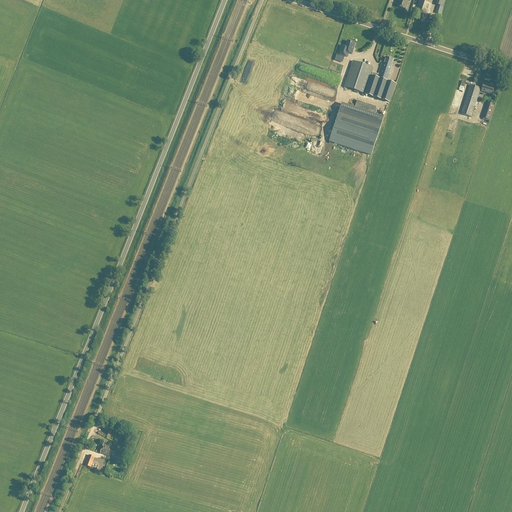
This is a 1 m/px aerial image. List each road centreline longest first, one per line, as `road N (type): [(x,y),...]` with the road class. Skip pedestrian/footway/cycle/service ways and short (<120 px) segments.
road 1 (unclassified): [(58,511),(262,0)]
road 2 (unclassified): [(21,511),(224,0)]
road 3 (unclassified): [(511,72),(289,0)]
